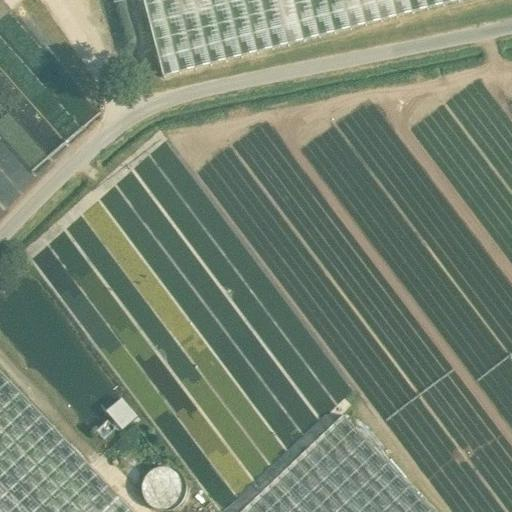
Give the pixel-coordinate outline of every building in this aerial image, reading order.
[(143,0),(164,78),(463,0),(143,0)] [(133,511),(0,371),(0,511),(133,511)] [(117,430),(134,417),(118,397),(101,410),(117,430)] [(433,511),(343,416),(241,511),(433,511)] [(139,502),(177,505),(179,471),(142,468),(139,502)]
